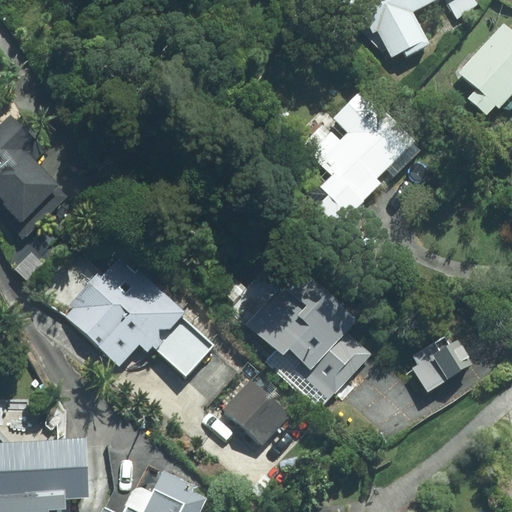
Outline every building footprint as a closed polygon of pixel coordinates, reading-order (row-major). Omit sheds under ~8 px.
[(453,22),(476,11),(470,0),(362,0),(352,5),(368,39),(374,36),(389,67),(425,50),(410,19),(444,3),(453,22)] [(511,37),(504,30),(456,79),(474,96),(464,106),(482,124),(492,114),(496,118),(511,101),(511,37)] [(321,131),(299,153),(330,183),(314,199),(323,208),(313,218),(332,236),(377,191),(373,187),(416,144),(362,90),(329,123),(346,139),(338,147),(321,131)] [(19,240),(60,201),(26,166),(40,153),(6,118),(0,123),(0,207),(14,221),(7,228),(19,240)] [(184,376),(209,347),(108,262),(61,317),(119,365),(135,347),(143,354),(149,347),(184,376)] [(295,266),(241,322),(271,351),(264,359),(292,386),(299,378),(326,403),(371,355),(343,328),(352,319),(295,266)] [(405,363),(423,394),(469,367),(451,336),(405,363)] [(287,416),(247,383),(219,416),(259,449),(287,416)] [(7,444),(0,444),(0,511),(51,511),(51,501),(83,500),(81,441),(39,443),(38,417),(6,419),(7,444)] [(120,511),(114,511),(104,507),(101,511),(203,511),(207,503),(183,491),(185,487),(160,474),(148,498),(131,490),(120,511)]
